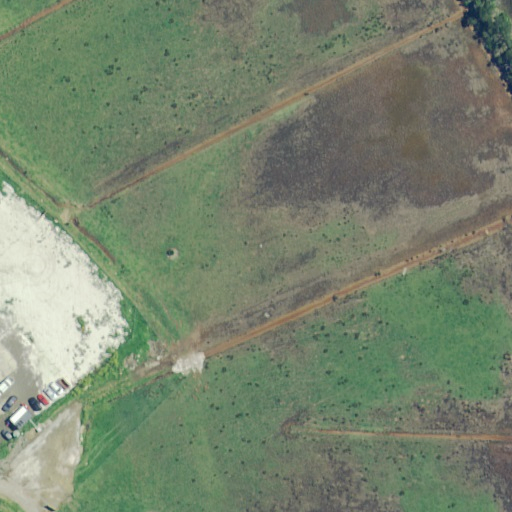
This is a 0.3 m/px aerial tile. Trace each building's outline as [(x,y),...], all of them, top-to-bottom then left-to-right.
[(23,225),(5,238),(12,248),(30,234),(23,225)] [(41,262),(23,272),(27,280),(45,271),(41,262)] [(44,288),(31,304),(43,313),(55,296),(44,288)] [(17,344),(9,351),(23,368),(31,361),(17,344)] [(13,361),(0,346),(0,384),(7,379),(1,371),(13,361)]
